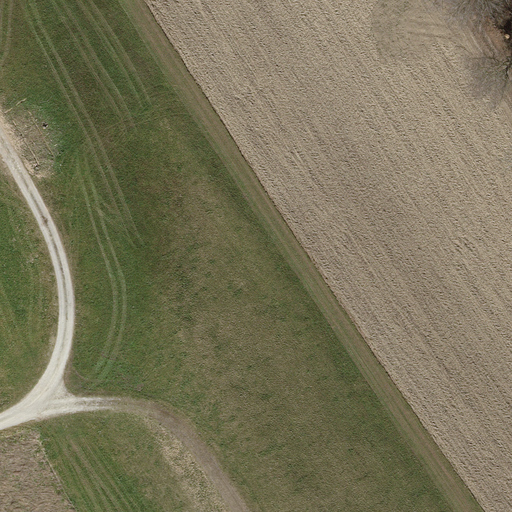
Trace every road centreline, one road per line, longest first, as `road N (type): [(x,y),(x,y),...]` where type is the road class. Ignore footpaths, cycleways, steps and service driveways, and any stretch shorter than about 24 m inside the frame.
road 1 (track): [(34,416),(65,325),(59,265),(0,144)]
road 2 (track): [(34,416),(124,407),(156,415),(201,459),(237,511)]
